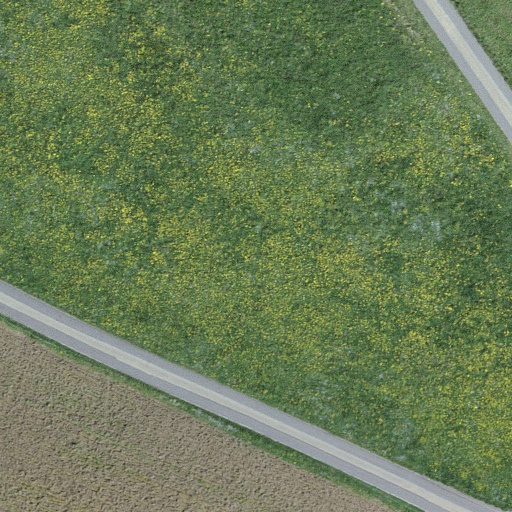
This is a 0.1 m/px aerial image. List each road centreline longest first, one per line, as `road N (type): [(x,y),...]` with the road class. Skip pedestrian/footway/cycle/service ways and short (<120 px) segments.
road 1 (track): [(0,312),(431,511)]
road 2 (track): [(511,142),(416,0)]
